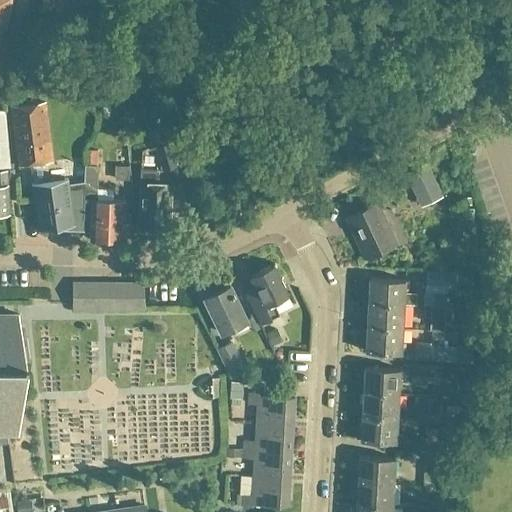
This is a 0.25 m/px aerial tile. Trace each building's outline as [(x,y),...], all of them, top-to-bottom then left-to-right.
[(0,0),(0,25),(6,27),(12,0),(0,0)] [(127,60),(132,81),(146,77),(141,57),(127,60)] [(43,181),(41,163),(53,161),(45,102),(11,106),(19,166),(31,164),(34,182),(32,183),(38,229),(73,224),(74,230),(85,230),(86,217),(84,217),(85,188),(85,180),(69,182),(69,178),(43,181)] [(0,167),(10,166),(6,110),(0,110),(0,167)] [(153,131),(157,145),(156,146),(161,166),(162,171),(178,165),(172,141),(170,141),(167,128),(153,131)] [(427,162),(405,172),(418,199),(440,189),(427,162)] [(85,164),(85,180),(85,188),(84,217),(86,217),(85,230),(91,230),(91,238),(124,239),(125,199),(98,198),(98,164),(85,164)] [(115,165),(115,178),(128,178),(129,165),(115,165)] [(158,169),(142,168),(140,227),(170,228),(171,182),(158,182),(158,169)] [(0,212),(10,213),(9,184),(8,184),(8,170),(0,169),(0,212)] [(378,202),(346,217),(366,258),(397,243),(378,202)] [(474,219),(475,208),(465,207),(464,218),(474,219)] [(274,263),(250,274),(254,283),(243,288),(260,323),(280,314),(274,301),(289,294),(274,263)] [(427,269),(426,277),(425,291),(434,291),(433,305),(446,306),(447,292),(448,292),(448,288),(457,288),(458,272),(427,269)] [(370,277),(368,302),(404,304),(404,303),(416,304),(417,292),(405,292),(405,279),(370,277)] [(105,313),(105,309),(144,310),(145,281),(73,280),(73,309),(89,309),(89,313),(105,313)] [(230,285),(205,297),(222,332),(248,320),(230,285)] [(13,297),(13,306),(45,305),(45,296),(13,297)] [(368,302),(367,326),(403,328),(404,304),(368,302)] [(432,321),(432,329),(444,330),(445,321),(451,321),(452,306),(446,306),(433,305),(432,321)] [(19,314),(0,314),(0,443),(8,443),(7,433),(19,434),(23,390),(27,362),(26,362),(19,314)] [(403,328),(367,326),(366,351),(402,352),(403,328)] [(232,339),(217,348),(231,377),(247,370),(232,339)] [(415,341),(413,359),(443,361),(444,343),(431,342),(415,341)] [(459,344),(458,360),(474,361),(475,345),(459,344)] [(429,382),(441,383),(443,365),(414,363),(413,381),(429,382)] [(365,366),(363,391),(399,393),(400,368),(365,366)] [(231,381),(230,397),(243,398),(244,382),(231,381)] [(256,423),(294,424),(295,397),(258,395),(258,392),(249,391),(249,402),(257,403),(256,423)] [(363,391),(362,414),(398,416),(399,393),(363,391)] [(417,394),(417,418),(440,418),(440,395),(417,394)] [(398,416),(362,414),(360,439),(396,441),(398,416)] [(456,421),(446,421),(445,441),(455,441),(456,421)] [(255,440),(245,439),(244,448),(244,449),(293,451),(294,424),(256,423),(255,440)] [(425,442),(420,442),(417,441),(416,449),(425,450),(425,451),(438,451),(439,428),(427,428),(425,442)] [(228,447),(228,456),(244,457),(244,449),(244,448),(228,447)] [(293,451),(244,449),(244,457),(254,457),(253,476),(292,478),(293,451)] [(425,451),(425,454),(424,484),(436,484),(438,451),(425,451)] [(360,455),(358,480),(394,482),(395,457),(360,455)] [(252,494),(246,494),(243,494),(242,506),(252,506),(252,504),(291,505),(292,478),(253,476),(252,494)] [(358,480),(357,504),(393,506),(394,482),(358,480)] [(436,484),(424,484),(423,499),(435,500),(436,484)] [(0,511),(7,511),(10,511),(7,495),(0,496),(0,511)] [(33,511),(32,499),(17,500),(17,511),(33,511)]
